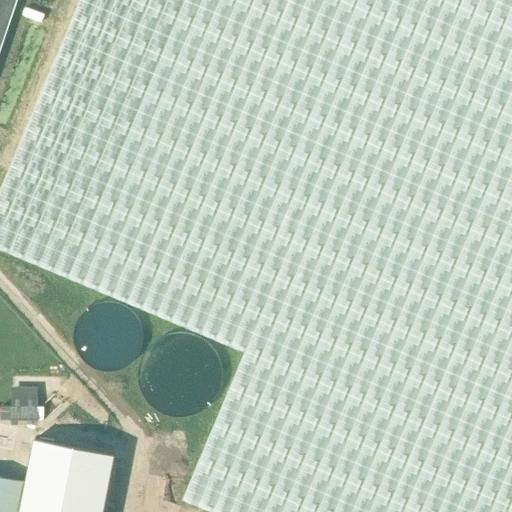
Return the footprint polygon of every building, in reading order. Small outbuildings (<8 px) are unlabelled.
[(176,498),(210,511),(511,511),(511,0),(73,0),(0,173),(0,249),(239,347),(176,498)] [(0,0),(0,51),(17,0),(0,0)] [(110,371),(122,367),(132,359),(138,348),(140,335),(137,322),(130,311),(121,305),(110,301),(98,301),(87,305),(78,313),(72,322),(69,334),(70,346),(76,358),(85,366),(97,371),(110,371)] [(148,405),(159,413),(171,416),(184,416),(196,412),(207,404),(214,394),(218,381),(218,368),(214,356),(206,345),(195,338),(183,334),(170,334),(157,338),(147,346),(139,357),(135,369),(135,382),(140,395),(148,405)] [(12,425),(37,425),(37,407),(1,406),(0,420),(12,420),(12,425)] [(26,438),(23,454),(12,511),(100,511),(112,455),(26,438)] [(0,511),(12,511),(23,454),(0,449),(0,511)]
